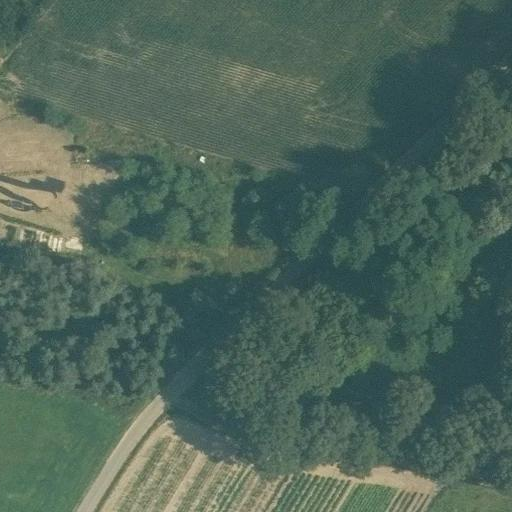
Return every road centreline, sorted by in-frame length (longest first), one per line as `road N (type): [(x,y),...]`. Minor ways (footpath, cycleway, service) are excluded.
road 1 (unclassified): [(81,511),(212,328),(511,43)]
road 2 (track): [(160,399),(511,455)]
